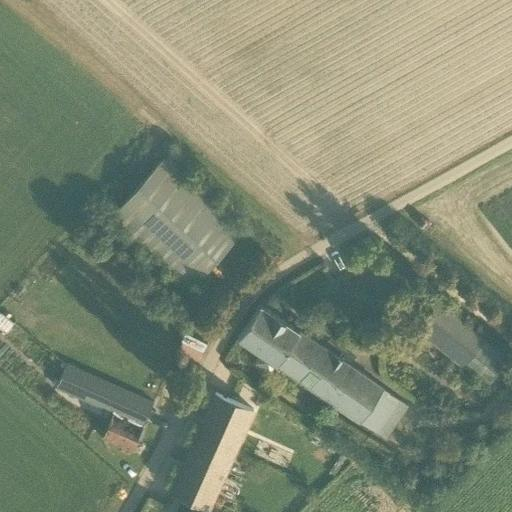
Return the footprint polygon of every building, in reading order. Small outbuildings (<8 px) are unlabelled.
[(190,289),(245,229),(166,157),(111,217),(190,289)] [(488,386),(509,360),(428,295),(421,303),(408,320),(418,328),(418,329),(488,386)] [(384,424),(401,400),(260,304),(239,336),(386,437),(392,429),(384,424)] [(132,451),(154,402),(66,364),(56,387),(113,412),(102,437),(132,451)] [(253,411),(216,394),(172,490),(211,507),(230,463),(245,469),(273,410),(256,402),(253,411)]
